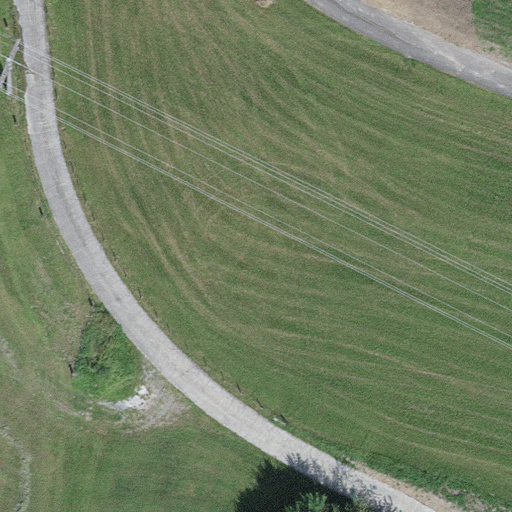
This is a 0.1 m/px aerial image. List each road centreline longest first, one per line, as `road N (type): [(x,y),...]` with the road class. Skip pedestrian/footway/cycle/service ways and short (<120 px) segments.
road 1 (unclassified): [(19,0),(28,160),(96,314),(252,448),(395,511)]
road 2 (unclassified): [(511,82),(343,0)]
